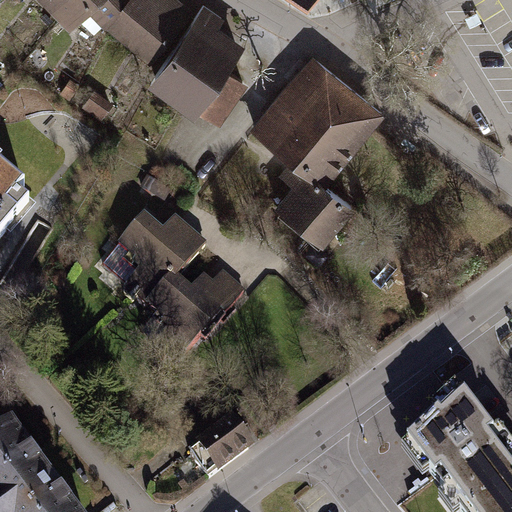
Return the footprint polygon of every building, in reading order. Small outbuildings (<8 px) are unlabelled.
[(100,0),(46,0),(72,27),(92,8),(100,0)] [(100,0),(92,8),(126,42),(156,0),(100,0)] [(156,0),(126,42),(159,65),(199,10),(184,0),(156,0)] [(194,115),(199,109),(226,70),(246,43),(199,10),(159,65),(147,82),(194,115)] [(385,110),(314,53),(254,129),(291,158),(325,185),(329,181),(385,110)] [(424,74),(434,97),(462,86),(452,62),(424,74)] [(248,86),(226,70),(199,109),(221,124),(248,86)] [(80,84),(70,78),(63,88),(73,95),(80,84)] [(114,102),(94,88),(82,105),(102,119),(114,102)] [(329,181),(325,185),(291,158),(280,173),(292,183),(275,205),(320,242),(353,200),(329,181)] [(0,238),(32,202),(18,190),(22,185),(0,165),(0,162),(2,161),(0,159),(0,238)] [(164,231),(147,215),(105,262),(147,300),(173,271),(179,277),(208,245),(176,217),(164,231)] [(161,338),(181,357),(221,313),(224,315),(247,291),(224,270),(213,282),(205,274),(192,288),(179,277),(173,271),(147,300),(145,302),(164,319),(162,322),(169,329),(161,338)] [(511,511),(511,458),(461,391),(409,441),(461,511),(511,511)] [(254,446),(234,418),(197,445),(218,473),(254,446)] [(0,511),(80,511),(12,422),(0,431),(0,511)]
